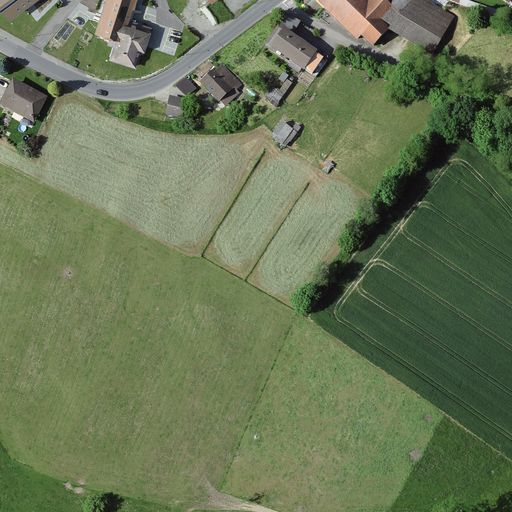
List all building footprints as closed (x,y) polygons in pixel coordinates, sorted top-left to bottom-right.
[(33,0),(0,0),(0,5),(9,18),(33,0)] [(103,0),(94,32),(116,38),(121,23),(129,26),(136,0),(103,0)] [(314,0),(326,8),(322,13),(358,41),(359,39),(373,49),(387,32),(429,53),(451,17),(421,0),(389,0),(387,3),(383,0),(314,0)] [(116,38),(110,59),(138,67),(148,31),(129,26),(121,23),(116,38)] [(315,54),(283,31),(270,48),(302,71),(315,54)] [(212,70),(199,84),(218,104),(239,84),(222,67),(216,73),(212,70)] [(195,90),(184,79),(175,88),(186,100),(195,90)] [(46,99),(11,81),(0,103),(0,105),(34,122),(46,99)] [(272,86),(265,98),(276,105),(284,93),(272,86)] [(180,100),(167,98),(165,116),(178,117),(180,100)] [(271,133),(288,145),(300,127),(283,116),(271,133)]
